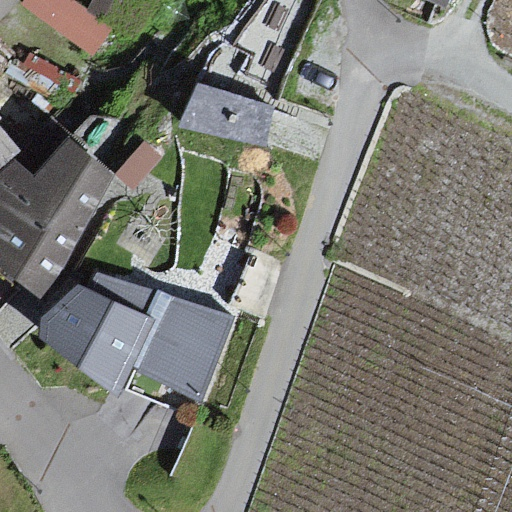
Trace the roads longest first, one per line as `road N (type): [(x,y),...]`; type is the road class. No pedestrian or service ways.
road 1 (unclassified): [(227,511),(368,68),(381,54)]
road 2 (residential): [(98,511),(0,382)]
road 3 (unclassified): [(381,54),(440,53),(511,92)]
